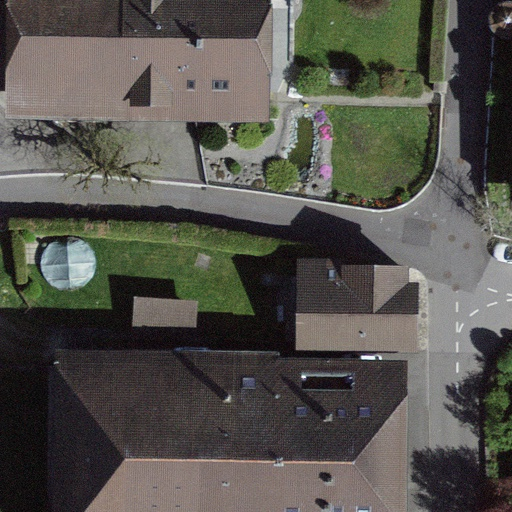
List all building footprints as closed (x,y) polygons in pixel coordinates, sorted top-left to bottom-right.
[(20,127),(268,128),(268,0),(0,0),(0,44),(20,45),(20,127)] [(492,12),(490,24),(499,34),(511,32),(511,7),(502,5),(492,12)] [(311,270),(310,339),(409,340),(410,272),(311,270)] [(129,333),(194,339),(197,305),(132,300),(129,333)] [(222,511),(223,388),(59,388),(58,511),(222,511)] [(223,388),(222,511),(374,511),(375,388),(223,388)]
